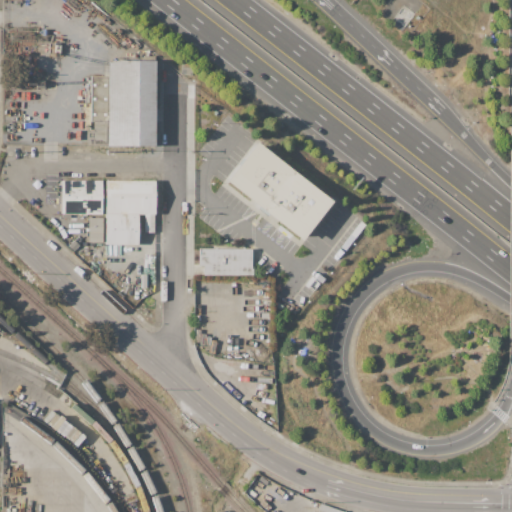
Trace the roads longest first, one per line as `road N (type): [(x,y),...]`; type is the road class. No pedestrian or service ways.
road 1 (motorway): [(511,391),(491,424),(466,443),(408,447),(355,412),(336,351),(358,298),(404,270),(457,271),(511,299)]
road 2 (motorway): [(166,0),(511,270)]
road 3 (motorway): [(511,218),(233,0)]
road 4 (tertiary): [(0,214),(175,374)]
road 5 (residential): [(177,165),(175,374)]
road 6 (tertiary): [(175,374),(261,449),(327,481)]
road 7 (tertiary): [(327,481),(409,501),(511,504)]
road 8 (motorway): [(441,111),(326,0)]
road 9 (residential): [(28,166),(177,165)]
